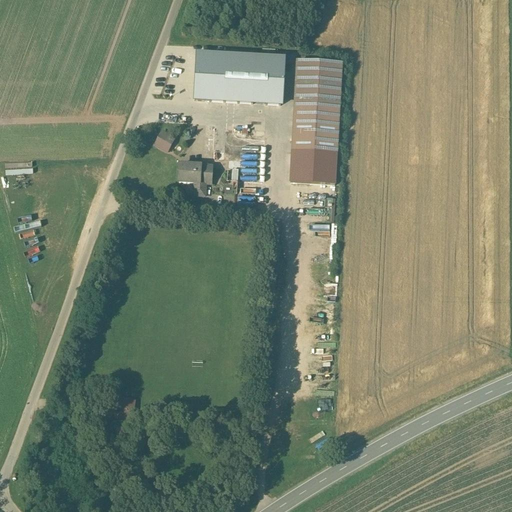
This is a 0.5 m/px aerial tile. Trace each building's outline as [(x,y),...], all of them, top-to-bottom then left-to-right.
[(283,57),(195,52),(192,100),(280,105),(283,57)] [(334,185),(342,63),(296,60),(288,182),(334,185)] [(240,182),(239,203),(271,205),(272,192),(270,192),(273,129),(218,125),(216,160),(231,160),(230,181),(240,182)] [(162,131),(153,147),(167,154),(175,139),(162,131)] [(212,167),(178,165),(176,186),(192,187),(191,199),(206,200),(207,187),(211,188),(212,167)] [(135,402),(116,399),(112,422),(131,426),(135,402)]
